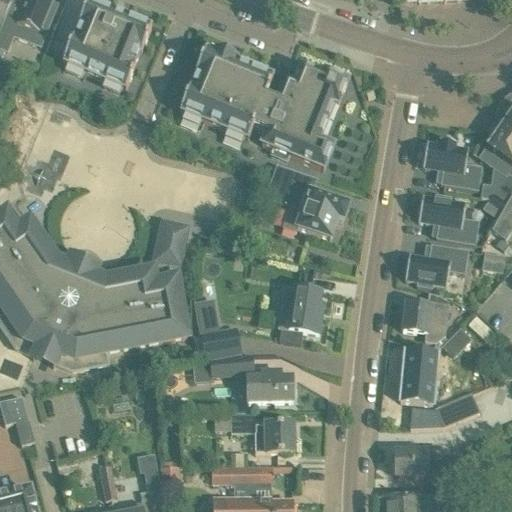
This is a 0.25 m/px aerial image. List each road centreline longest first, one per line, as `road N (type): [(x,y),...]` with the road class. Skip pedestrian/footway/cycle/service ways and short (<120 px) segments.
road 1 (residential): [(415,60),(373,287),(355,511)]
road 2 (tertiary): [(415,60),(247,0)]
